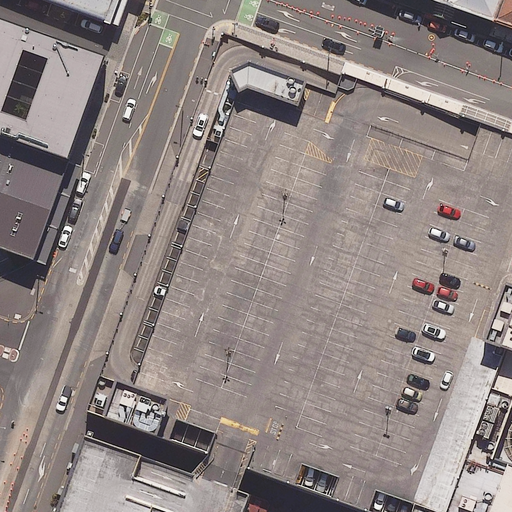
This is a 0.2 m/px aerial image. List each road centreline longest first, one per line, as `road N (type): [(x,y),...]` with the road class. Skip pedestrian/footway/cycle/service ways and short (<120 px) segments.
road 1 (tertiary): [(49,366),(187,0)]
road 2 (tertiary): [(276,0),(511,84)]
road 3 (tertiary): [(0,508),(49,366)]
